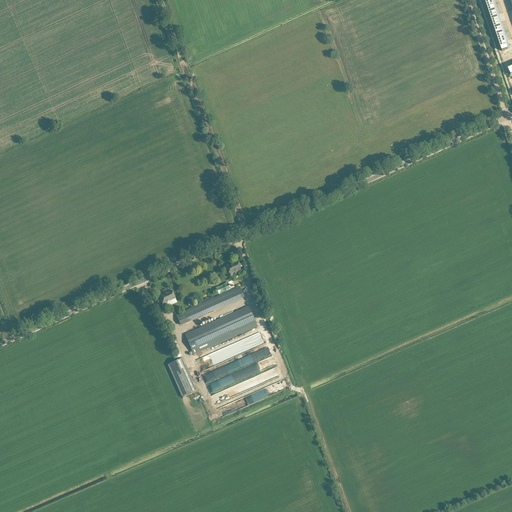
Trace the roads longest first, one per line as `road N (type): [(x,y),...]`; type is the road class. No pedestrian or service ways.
road 1 (unclassified): [(0,343),(505,116)]
road 2 (unclassified): [(505,116),(465,0)]
